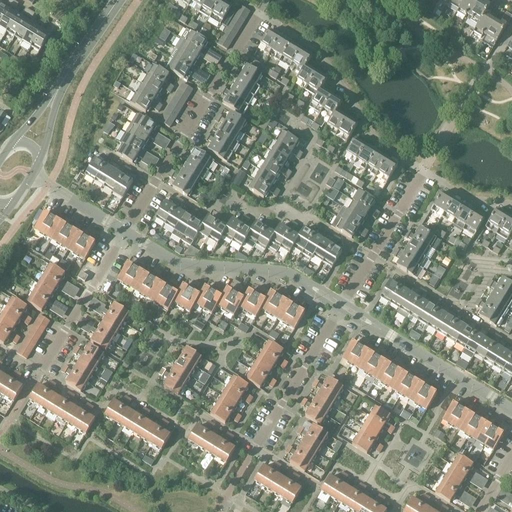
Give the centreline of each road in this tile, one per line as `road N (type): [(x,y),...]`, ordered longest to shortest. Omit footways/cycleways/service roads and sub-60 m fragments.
road 1 (residential): [(424,171),(370,137),(316,49),(258,13)]
road 2 (residential): [(372,256),(296,213),(199,210),(156,184)]
road 3 (residential): [(342,305),(289,274),(178,262),(126,232)]
road 4 (residential): [(156,184),(258,13)]
road 5 (residential): [(511,410),(342,305)]
road 6 (residential): [(41,372),(126,232)]
road 7 (residential): [(511,340),(372,256)]
road 8 (residential): [(259,441),(342,305)]
